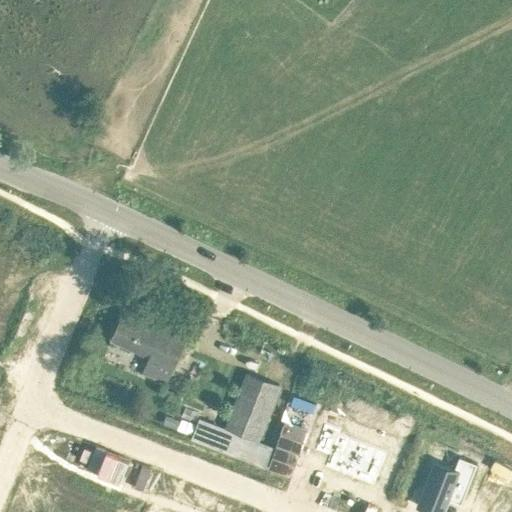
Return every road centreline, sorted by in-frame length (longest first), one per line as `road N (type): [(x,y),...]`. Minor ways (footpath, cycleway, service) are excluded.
road 1 (tertiary): [(511,408),(110,213)]
road 2 (residential): [(296,508),(25,407)]
road 3 (residential): [(110,213),(25,407)]
